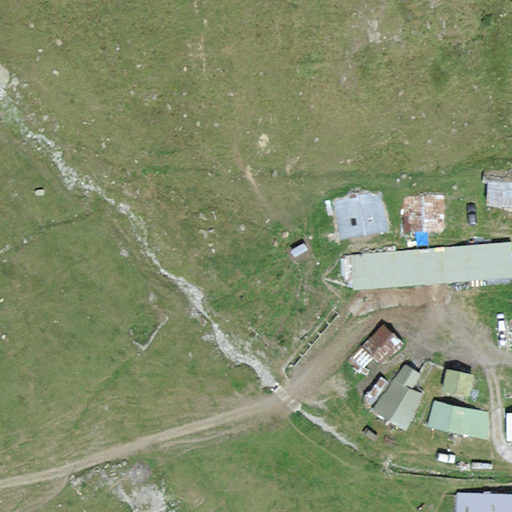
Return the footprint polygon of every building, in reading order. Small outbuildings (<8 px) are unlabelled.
[(511,170),(485,170),(484,184),(488,184),(487,201),(508,202),(511,201),(511,170)] [(339,204),(344,235),(365,232),(385,228),(380,197),(339,204)] [(442,198),(408,199),(409,229),(423,228),(443,228),(442,198)] [(508,246),(353,257),(356,287),(474,279),(510,276),(508,246)] [(396,333),(387,324),(366,346),(375,355),(383,363),(404,341),(396,333)] [(375,355),(366,346),(351,361),(360,369),(375,355)] [(420,373),(406,364),(380,408),(405,423),(423,392),(412,386),(416,380),(420,373)] [(473,373),(449,369),(445,387),(469,392),(473,373)] [(487,413),(437,403),(432,426),(482,437),(487,413)] [(511,511),(511,493),(458,495),(457,511),(511,511)]
